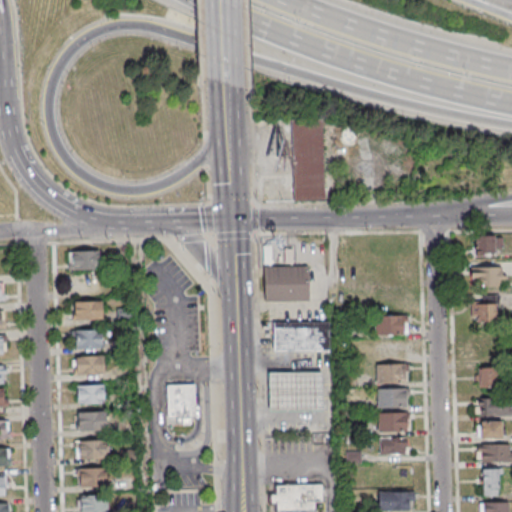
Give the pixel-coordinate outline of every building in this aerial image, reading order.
[(293,201),(323,201),(322,121),(293,121),(293,201)] [(502,237),(473,237),(473,254),(502,254),(502,237)] [(71,251),(101,250),(101,269),(71,270),(71,251)] [(309,302),(309,267),(264,267),(264,302),(309,302)] [(470,268),(470,287),(506,287),(506,268),(470,268)] [(379,289),(379,307),(402,307),(402,289),(379,289)] [(74,300),(104,299),(104,319),(74,319),(74,300)] [(470,303),(470,323),(497,323),(497,303),(470,303)] [(118,323),(130,323),(130,310),(118,309),(118,323)] [(374,335),(405,335),(405,315),(374,315),(374,335)] [(275,350),(275,321),(330,320),(331,349),(275,350)] [(74,329),(104,328),(104,348),(74,348),(74,329)] [(482,334),(478,351),(495,354),(499,338),(482,334)] [(75,354),(105,354),(106,373),(75,374),(75,354)] [(376,384),(406,384),(406,365),(376,365),(376,384)] [(476,368),(476,387),(497,387),(497,368),(476,368)] [(269,371),(270,410),(324,409),(323,370),(269,371)] [(106,383),(106,403),(80,403),(79,384),(106,383)] [(169,384),(170,417),(185,416),(185,424),(194,424),(193,417),(198,417),(197,383),(169,384)] [(408,389),(376,389),(376,408),(408,408),(408,389)] [(475,398),(475,415),(511,415),(511,398),(475,398)] [(78,410),(108,409),(109,429),(79,430),(78,410)] [(377,413),(377,432),(409,432),(409,413),(377,413)] [(0,420),(11,420),(12,439),(0,439),(0,420)] [(503,421),(476,421),(477,438),(503,438),(503,421)] [(406,455),(406,437),(379,437),(379,455),(406,455)] [(78,439),(108,439),(109,458),(78,459),(78,439)] [(511,443),(476,444),(476,461),(511,461),(511,443)] [(0,447),(12,447),(12,466),(0,466),(0,447)] [(79,467),(109,466),(110,486),(79,486),(79,467)] [(499,495),(499,468),(482,468),(482,495),(499,495)] [(318,511),(318,504),(324,504),(324,482),(276,484),(276,492),(270,492),(270,505),(276,505),(276,511),(309,511),(318,511)] [(378,491),(378,510),(413,510),(413,491),(378,491)] [(80,511),(80,494),(110,493),(110,511),(80,511)] [(0,511),(7,511),(8,503),(0,502),(0,511)] [(509,511),(509,502),(478,502),(478,511),(509,511)]
